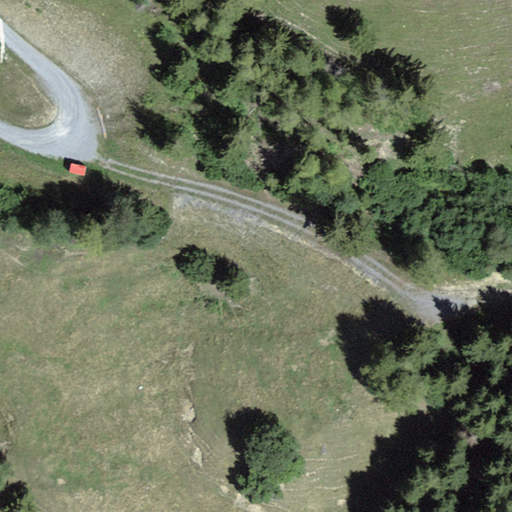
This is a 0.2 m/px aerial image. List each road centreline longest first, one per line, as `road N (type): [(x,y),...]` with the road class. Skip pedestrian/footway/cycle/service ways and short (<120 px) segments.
road 1 (track): [(52,140),(340,238),(452,307)]
road 2 (unclassified): [(0,129),(52,140),(71,118),(65,88),(0,29)]
